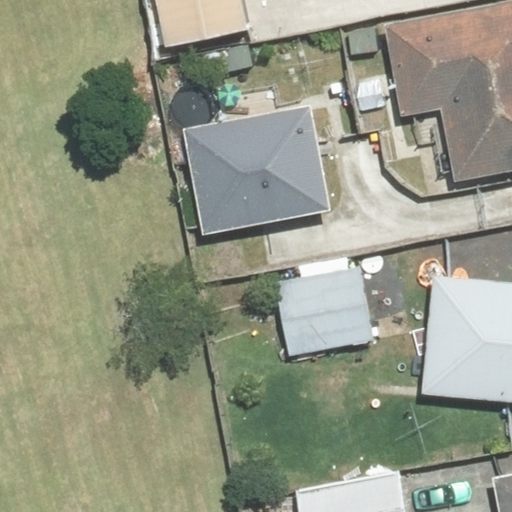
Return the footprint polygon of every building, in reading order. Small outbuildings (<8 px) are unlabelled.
[(256,0),(166,0),(176,46),(263,28),(256,0)] [(511,0),(484,0),(392,18),(413,119),(454,111),(466,170),(511,160),(511,0)] [(328,103),(198,130),(219,232),(349,205),(328,103)] [(276,274),(291,351),(385,332),(369,256),(276,274)] [(511,272),(441,267),(432,389),(511,394),(511,272)] [(303,482),(308,511),(423,511),(413,460),(303,482)]
